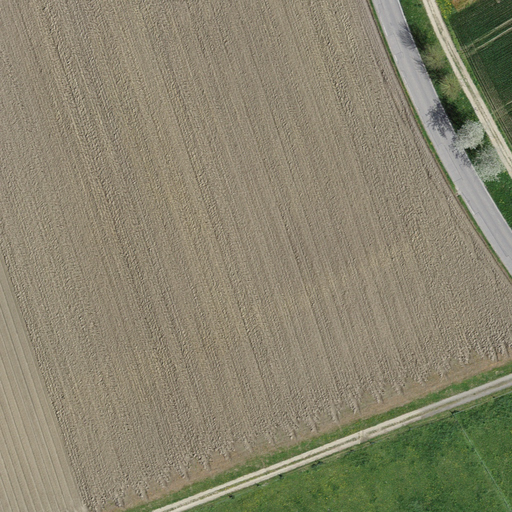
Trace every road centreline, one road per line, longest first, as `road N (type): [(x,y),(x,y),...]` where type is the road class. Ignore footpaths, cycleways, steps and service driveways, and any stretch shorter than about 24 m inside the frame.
road 1 (track): [(171,511),(511,378)]
road 2 (tertiary): [(389,0),(445,131),(511,248)]
road 3 (track): [(431,0),(454,56),(511,151)]
